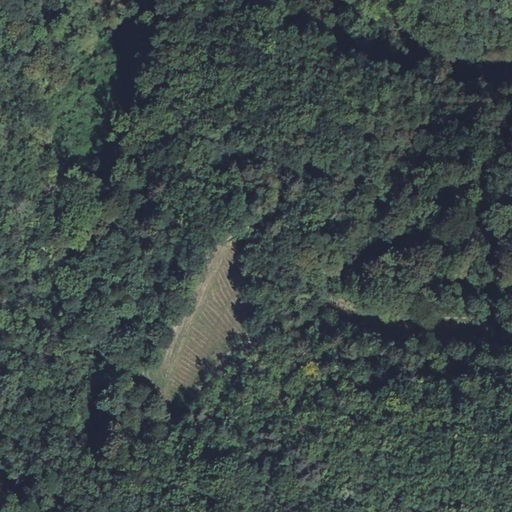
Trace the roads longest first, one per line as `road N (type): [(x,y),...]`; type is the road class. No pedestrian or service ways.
road 1 (track): [(511,413),(481,403),(400,401),(263,339),(223,354),(170,421),(152,406),(151,390),(155,363),(214,247),(223,233),(243,226),(268,241),(303,283),(340,305),(385,318),(511,327)]
road 2 (track): [(151,390),(145,354),(175,187),(196,133),(215,115),(240,103),(274,102),(442,188),(511,194)]
road 3 (track): [(331,511),(348,498),(453,511)]
